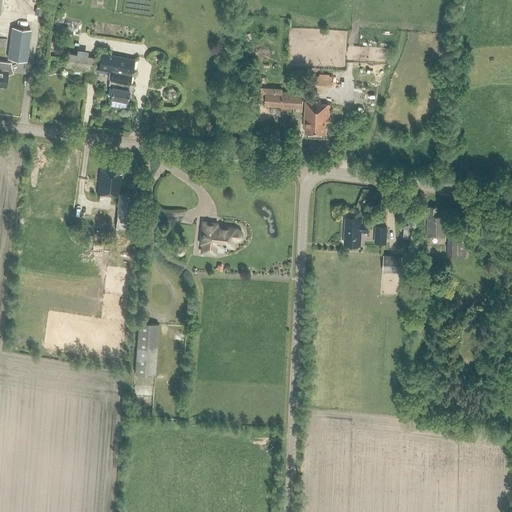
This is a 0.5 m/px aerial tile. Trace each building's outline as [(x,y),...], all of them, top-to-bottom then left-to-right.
[(26,61),(30,30),(12,28),(8,58),(26,61)] [(94,70),(96,57),(67,53),(65,65),(94,70)] [(98,69),(112,72),(111,81),(110,82),(112,84),(113,85),(110,98),(127,102),(129,90),(128,90),(129,85),(131,76),(132,67),(134,60),(104,54),(101,54),(98,69)] [(0,85),(4,86),(6,75),(9,75),(14,73),(11,67),(11,63),(0,61),(0,85)] [(98,71),(88,69),(86,81),(96,83),(98,71)] [(315,75),(315,85),(332,85),(333,75),(315,75)] [(260,99),(265,99),(265,106),(280,107),(280,108),(300,109),(301,93),(282,92),(282,88),(261,87),(260,99)] [(320,103),(305,101),(303,127),(305,127),(304,133),(326,134),(326,124),(328,125),(329,105),(327,105),(327,104),(320,104),(320,103)] [(132,230),(134,214),(135,195),(120,193),(121,174),(119,174),(120,164),(112,163),(112,167),(101,166),(100,172),(99,172),(97,194),(118,196),(117,213),(115,228),(132,230)] [(447,218),(447,211),(438,211),(438,207),(429,207),(429,212),(427,211),(426,236),(444,237),(445,218),(447,218)] [(368,232),(368,222),(361,222),(362,219),(345,218),(344,244),(360,245),(361,232),(368,232)] [(240,231),(237,230),(235,230),(235,229),(227,228),(227,229),(216,228),(216,224),(203,223),(201,243),(203,244),(202,252),(215,253),(216,245),(233,247),(234,240),(236,240),(239,239),(241,237),(241,234),(240,231)] [(413,225),(404,225),(403,239),(412,239),(413,225)] [(387,227),(375,226),(374,243),(386,244),(387,227)] [(465,257),(465,237),(447,237),(447,256),(465,257)] [(111,249),(127,253),(128,246),(112,243),(111,249)] [(175,253),(177,255),(180,256),(183,255),(185,253),(185,250),(184,247),(182,246),(179,245),(176,247),(174,250),(175,253)] [(413,253),(404,253),(403,265),(412,265),(413,253)] [(402,255),(383,254),(383,271),(402,272),(402,255)] [(155,376),(159,324),(138,323),(135,374),(155,376)]
